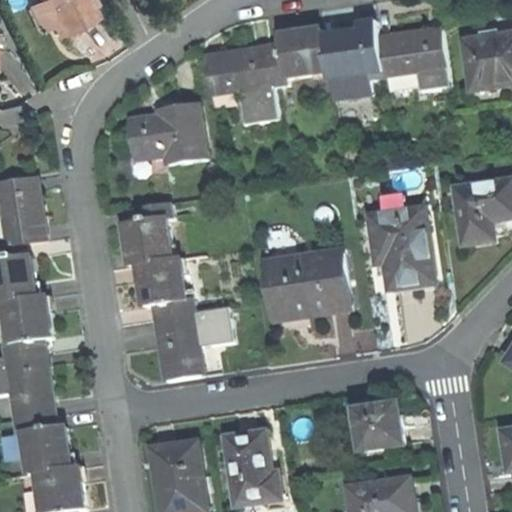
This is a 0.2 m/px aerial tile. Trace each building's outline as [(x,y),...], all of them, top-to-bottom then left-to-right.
[(39,0),(59,38),(98,19),(88,0),(39,0)] [(361,24),(363,32),(368,31),(370,42),(383,40),(381,21),(361,24)] [(284,48),(273,49),(279,89),(293,87),(292,80),(332,74),(327,37),(326,30),(302,33),(283,36),(284,48)] [(414,35),(383,40),(389,77),(420,73),(423,93),(455,88),(446,30),(414,35)] [(350,34),(327,37),(332,74),(333,81),(373,75),(374,79),(389,77),(383,40),(370,42),(368,31),(363,32),(350,34)] [(506,85),(511,84),(511,33),(467,40),(474,90),(506,85)] [(210,58),(215,95),(243,91),(248,127),(284,122),(279,89),(273,49),(243,54),(210,58)] [(376,97),(374,79),(373,75),(333,81),(337,103),(376,97)] [(508,99),(506,85),(474,90),(476,103),(508,99)] [(163,118),(132,123),(137,160),(172,155),(173,167),(210,161),(201,105),(178,108),(179,116),(163,118)] [(162,111),(163,118),(179,116),(178,108),(170,109),(162,111)] [(174,172),(173,167),(172,155),(137,160),(131,161),(133,179),(174,172)] [(0,223),(10,222),(14,247),(25,246),(51,242),(47,212),(42,180),(0,185),(0,223)] [(511,181),(468,189),(471,208),(464,209),(470,247),(484,244),(500,242),(497,223),(511,220),(511,181)] [(456,210),(464,209),(471,208),(468,189),(467,182),(452,184),(456,210)] [(136,267),(144,266),(178,261),(172,221),(178,220),(176,204),(136,210),(138,225),(130,227),(133,246),(136,267)] [(419,287),(441,284),(430,209),(375,217),(381,256),(390,255),(392,265),(396,291),(419,287)] [(0,304),(9,304),(43,299),(39,276),(37,257),(27,259),(25,246),(14,247),(0,249),(0,304)] [(332,312),(356,308),(347,253),(292,262),(294,270),(275,273),(281,314),(310,310),(311,315),(332,312)] [(383,267),(392,265),(390,255),(381,256),(383,267)] [(160,306),(162,320),(201,314),(199,301),(190,302),(184,260),(178,261),(144,266),(148,290),(150,307),(160,306)] [(10,348),(12,361),(51,355),(48,341),(58,339),(55,320),(52,298),(43,299),(9,304),(15,347),(10,348)] [(201,314),(162,320),(166,347),(171,381),(208,376),(204,349),(239,344),(234,309),(201,314)] [(0,398),(19,395),(23,421),(59,416),(54,384),(51,355),(12,361),(0,362),(0,398)] [(363,413),(369,451),(410,445),(407,425),(404,407),(363,413)] [(35,476),(43,474),(78,469),(75,445),(73,428),(61,430),(59,416),(23,421),(20,422),(22,437),(29,436),(35,476)] [(15,434),(4,436),(8,472),(19,470),(15,434)] [(233,440),(243,507),(288,501),(284,475),(276,476),(270,435),(251,437),(233,440)] [(167,511),(212,511),(203,444),(158,450),(163,487),(167,511)] [(82,511),(92,510),(89,489),(86,468),(78,469),(43,474),(48,511),(82,511)] [(353,491),(356,511),(420,511),(419,502),(415,481),(353,491)]
